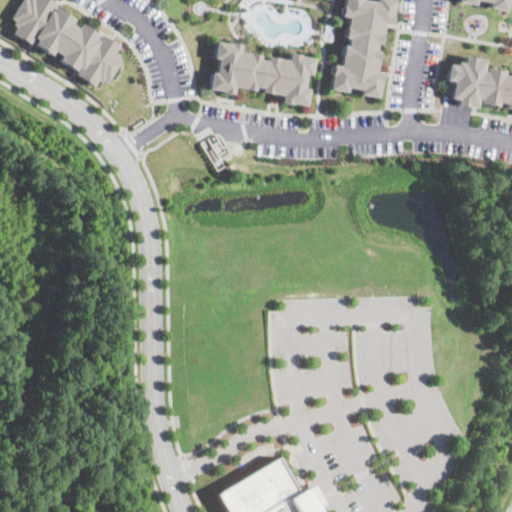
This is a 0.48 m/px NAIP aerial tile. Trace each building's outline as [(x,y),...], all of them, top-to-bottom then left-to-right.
[(51,0),(55,3),(50,8),(55,11),(59,5),(73,17),(70,21),(78,27),(82,22),(98,34),(100,32),(109,39),(110,37),(119,44),(115,50),(119,53),(117,56),(122,59),(107,80),(103,77),(101,81),(97,78),(93,85),(75,73),(80,65),(80,64),(76,69),(66,61),(65,63),(58,58),(61,54),(53,48),(49,53),(34,42),(37,38),(33,35),(28,42),(13,30),(16,25),(12,22),(14,19),(10,16),(22,0),(51,0)] [(392,0),(391,13),(392,13),(391,23),(382,22),(379,42),(374,41),(374,44),(376,44),(375,49),(379,49),(375,71),(381,72),(380,82),(378,81),(376,96),(359,93),(360,88),(346,86),(345,91),(329,88),(331,73),(329,73),(331,63),(339,64),(342,44),(346,45),(347,37),(342,36),(344,25),(346,25),(348,16),(340,15),(342,4),(343,4),(343,0),(392,0)] [(503,0),(502,8),(486,5),(487,1),(480,0),(472,0),(472,3),(456,0),(503,0)] [(335,25),(332,41),(324,39),(326,24),(335,25)] [(217,40),(230,42),(231,41),(241,42),(240,50),(260,53),(259,57),(266,59),(267,54),(288,59),(289,51),(300,53),(300,54),(314,57),(311,74),(306,73),(304,87),(308,87),(305,104),(291,102),(291,104),(281,102),(282,93),(272,91),(272,93),(261,91),(262,86),(255,85),(255,89),(234,85),(232,93),(222,91),(222,90),(209,88),(212,70),(216,71),(218,58),(214,57),(217,40)] [(483,57),(480,69),(482,70),(483,66),(493,68),(493,67),(501,68),(501,73),(507,74),(508,70),(511,70),(511,106),(503,105),(503,102),(496,101),(495,105),(485,103),(485,102),(477,100),(478,97),(475,97),(473,106),(455,103),(456,98),(447,96),(451,80),(442,78),(445,63),(454,64),(455,60),(461,61),(462,54),(483,57)] [(276,455),(298,492),(310,484),(324,508),(317,511),(226,511),(215,493),(276,455)]
